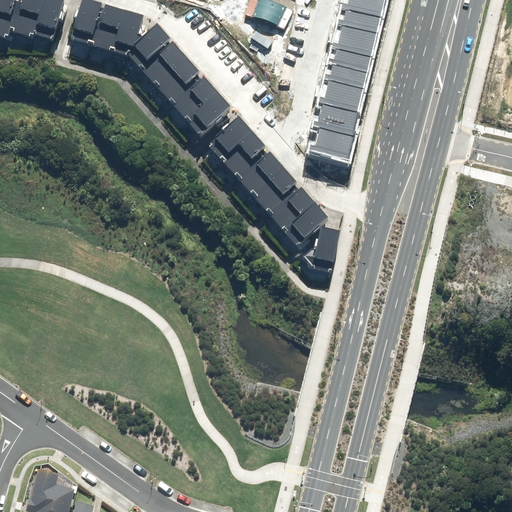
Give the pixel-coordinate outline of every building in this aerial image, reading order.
[(0,43),(1,44),(3,38),(24,44),(25,41),(45,47),(57,10),(37,5),(36,8),(15,2),(13,9),(0,5),(0,43)] [(68,39),(66,43),(68,47),(82,51),(82,49),(89,51),(88,53),(104,58),(105,56),(109,58),(109,60),(120,63),(121,59),(123,63),(133,74),(134,73),(137,76),(136,77),(147,91),(148,89),(153,95),(152,96),(163,109),(164,108),(167,112),(166,112),(178,126),(180,125),(185,130),(183,131),(192,142),(193,141),(195,143),(222,119),(150,34),(134,48),(130,45),(135,27),(75,9),(67,38),(68,39)] [(272,22),(250,22),(250,34),(260,34),(260,47),(272,47),(272,22)] [(320,229),(231,128),(204,152),(205,154),(204,155),(214,166),(216,164),(220,169),(218,171),(229,183),(231,181),(236,187),(234,188),(245,201),(247,199),(251,204),(249,206),(260,218),(262,217),(267,222),(265,224),(276,236),(278,234),(282,238),(280,241),(290,253),(293,250),(294,251),(320,229)] [(323,279),(332,242),(312,238),(309,250),(308,250),(306,256),(297,264),(305,274),(308,274),(308,276),(323,279)] [(75,511),(81,491),(62,486),(65,475),(45,470),(37,500),(36,499),(32,511),(75,511)] [(81,502),(78,511),(97,511),(99,507),(81,502)]
